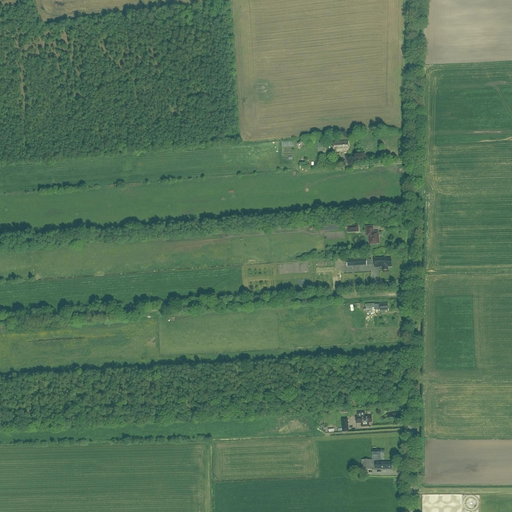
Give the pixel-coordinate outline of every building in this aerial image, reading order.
[(348,150),(348,141),(333,142),(333,151),(348,150)] [(359,233),(358,226),(347,227),(346,227),(346,229),(347,229),(348,234),(359,233)] [(373,232),(373,227),(366,227),(367,233),(369,233),(369,241),(370,240),(371,244),(379,244),(378,232),(373,232)] [(385,259),(385,258),(374,258),(374,268),(380,268),(380,271),(388,270),(388,267),(392,267),(391,259),(385,259)] [(357,416),(356,416),(357,424),(359,424),(361,423),(362,427),(369,426),(369,423),(372,423),(371,415),(365,416),(364,412),(357,413),(357,416)] [(349,432),(348,419),(342,419),(343,430),(339,430),(339,433),(349,432)] [(372,470),(372,460),(362,460),(362,470),(372,470)]
